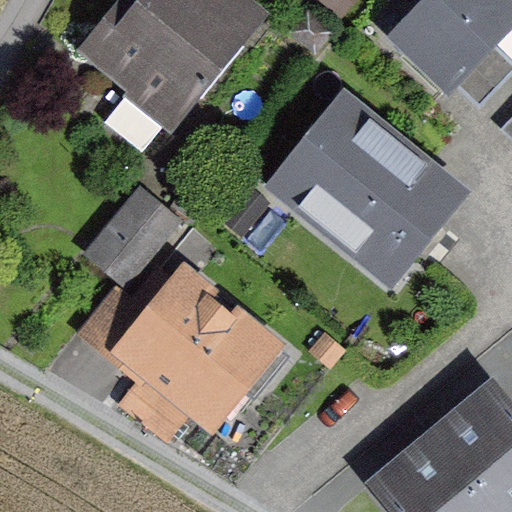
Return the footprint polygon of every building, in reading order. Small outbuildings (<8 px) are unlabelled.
[(127,0),(80,59),(171,132),(267,12),(252,0),(127,0)] [(414,0),(380,34),(445,99),(511,33),(511,0),(414,0)] [(310,14),(295,29),(315,48),(330,33),(310,14)] [(385,296),(467,193),(335,89),(253,191),(385,296)] [(144,195),(93,256),(125,282),(175,221),(144,195)] [(112,293),(80,334),(111,358),(174,277),(162,268),(131,307),(112,293)] [(111,358),(215,438),(278,357),(174,277),(111,358)] [(511,511),(511,413),(492,388),(433,436),(493,511),(511,511)] [(384,511),(493,511),(433,436),(366,489),(384,511)]
